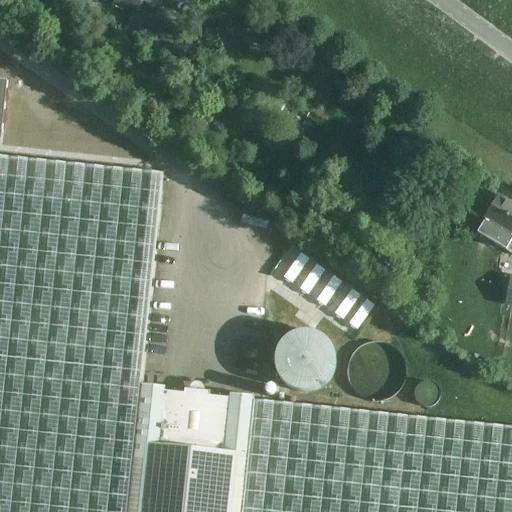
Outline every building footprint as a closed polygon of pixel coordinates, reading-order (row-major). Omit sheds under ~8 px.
[(114,0),(111,6),(124,13),(129,6),(137,11),(143,0),(114,0)] [(123,32),(163,55),(174,36),(172,35),(180,20),(158,7),(151,20),(135,11),(123,32)] [(0,128),(12,130),(15,97),(0,96),(0,98),(0,128)] [(15,97),(12,130),(27,131),(30,98),(15,97)] [(292,114),(294,112),(285,106),(281,112),(274,122),(300,139),(307,128),(310,129),(314,121),(307,117),(302,126),(297,123),(300,120),(292,114)] [(0,511),(511,511),(511,429),(283,405),(287,389),(277,381),(256,379),(253,398),(229,395),(228,399),(209,397),(209,393),(184,391),(183,395),(163,393),(164,389),(140,386),(162,175),(0,158),(0,511)] [(476,233),(511,254),(511,205),(498,197),(486,217),(476,233)] [(313,392),(316,391),(318,390),(321,389),(323,388),(325,386),(327,384),(329,382),(330,380),(332,378),(333,375),(334,373),(335,370),(335,367),(335,365),(335,362),(335,359),(335,357),(334,354),(333,352),(332,349),(331,347),(329,345),(328,343),(326,341),(324,339),(322,337),(319,336),(317,335),(315,334),(312,333),(309,332),(304,332),(301,332),(299,333),(296,333),(294,334),(291,335),(289,336),(286,338),(284,340),(282,341),(281,344),(279,346),(278,348),(277,350),(276,353),(275,355),(274,358),(274,361),(274,363),(274,366),(274,369),(275,371),(276,374),(277,376),(278,379),(280,381),(281,383),(283,385),(285,387),(287,388),(290,390),(292,391),(295,392),(297,393),(300,393),(303,393),(305,394),(308,393),(311,393),(313,392)] [(271,365),(262,363),(261,374),(269,375),(271,365)]
